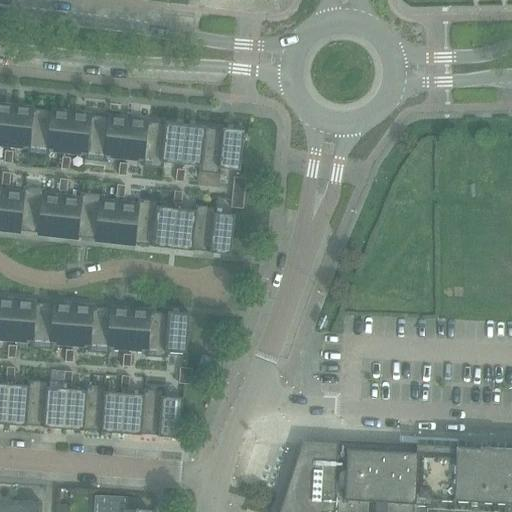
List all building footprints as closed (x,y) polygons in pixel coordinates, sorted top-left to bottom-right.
[(0,145),(27,148),(26,154),(47,156),(48,151),(84,155),(83,160),(105,163),(105,157),(141,161),(140,167),(162,169),(163,164),(198,168),(198,173),(219,176),(220,170),(239,172),(243,131),(222,129),(222,130),(205,129),(205,127),(165,123),(165,124),(148,122),(148,121),(107,116),(107,118),(91,116),(91,114),(50,110),(50,111),(33,109),(33,108),(0,104),(0,145)] [(12,152),(4,151),(3,163),(11,164),(12,152)] [(69,158),(61,158),(60,169),(68,170),(69,158)] [(127,165),(119,164),(117,176),(125,177),(127,165)] [(247,168),(247,197),(263,197),(263,168),(247,168)] [(184,171),(176,170),(174,182),(183,183),(184,171)] [(2,173),(0,185),(8,186),(10,174),(2,173)] [(245,179),(233,178),(230,209),(242,210),(245,179)] [(67,180),(59,179),(58,191),(66,192),(67,180)] [(124,186),(116,185),(115,197),(123,198),(124,186)] [(0,230),(20,233),(20,232),(36,234),(36,235),(77,239),(77,238),(94,240),(94,241),(134,246),(134,244),(151,246),(151,248),(191,252),(191,251),(208,253),(208,254),(229,256),(234,216),(215,214),(216,208),(194,206),(193,211),(158,207),(158,202),(137,199),(136,205),(100,201),(101,195),(80,193),(79,199),(43,195),(44,189),(22,187),(22,192),(0,189),(0,230)] [(181,193),(173,192),(172,204),(180,205),(181,193)] [(0,340),(30,343),(30,348),(51,350),(52,344),(88,347),(87,353),(109,354),(109,349),(145,352),(144,357),(166,359),(167,353),(186,355),(189,314),(167,312),(167,314),(150,312),(151,311),(110,308),(110,309),(93,308),(93,307),(52,303),(52,305),(36,303),(36,302),(0,299),(0,340)] [(16,346),(8,346),(7,358),(15,358),(16,346)] [(73,351),(65,350),(64,362),(72,363),(73,351)] [(131,355),(123,355),(122,367),(130,367),(131,355)] [(202,356),(198,366),(210,371),(212,366),(214,361),(202,356)] [(14,369),(6,368),(5,380),(13,381),(14,369)] [(179,368),(178,384),(190,385),(191,369),(179,368)] [(71,373),(63,373),(62,385),(71,385),(71,373)] [(129,378),(121,377),(120,389),(128,390),(129,378)] [(0,425),(26,427),(26,426),(43,429),(83,432),(83,431),(100,432),(100,433),(141,436),(141,435),(158,436),(157,438),(179,439),(182,399),(163,397),(164,392),(142,390),(141,396),(106,393),(106,387),(85,385),(84,391),(48,388),(49,383),(27,381),(27,387),(0,384),(0,425)] [(511,511),(511,451),(336,442),(336,443),(301,441),(278,511),(511,511)] [(150,511),(126,511),(126,497),(98,496),(97,511),(150,511)] [(0,511),(14,511),(16,502),(0,500),(0,511)] [(40,511),(41,504),(16,502),(14,511),(40,511)]
